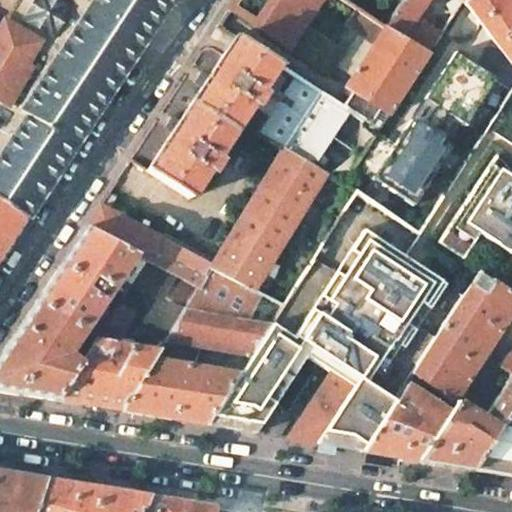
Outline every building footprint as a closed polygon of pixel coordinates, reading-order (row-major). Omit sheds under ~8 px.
[(0,0),(0,101),(26,117),(74,146),(172,0),(0,0)] [(234,0),(228,10),(328,75),(329,74),(346,49),(333,40),(331,42),(307,25),(324,0),(234,0)] [(384,28),(426,56),(440,35),(415,19),(428,0),(433,0),(402,0),(392,15),(384,28)] [(453,0),(447,5),(453,14),(462,1),(461,0),(453,0)] [(511,67),(511,0),(462,0),(462,1),(479,23),(492,40),(495,45),(511,67)] [(345,22),(375,42),(384,28),(379,25),(355,9),(345,22)] [(384,28),(392,15),(388,12),(379,25),(384,28)] [(485,128),(511,88),(511,67),(495,45),(492,40),(486,45),(490,50),(472,71),(453,64),(450,60),(458,47),(455,44),(470,31),(451,17),(440,35),(426,56),(377,131),(343,183),(354,191),(416,233),(440,198),(480,137),(485,128)] [(329,74),(346,84),(375,42),(345,22),(333,40),(346,49),(329,74)] [(343,108),(377,131),(426,56),(384,28),(375,42),(346,84),(345,85),(354,92),(343,108)] [(147,170),(188,198),(206,171),(208,172),(216,160),(214,158),(250,104),(258,91),(276,64),(234,37),(147,170)] [(326,173),(343,183),(377,131),(343,108),(336,103),(276,64),(258,91),(277,102),(269,114),(256,134),(281,149),(282,147),(326,173)] [(277,102),(258,91),(250,104),(269,114),(277,102)] [(26,117),(0,101),(0,131),(12,139),(26,117)] [(74,146),(26,117),(12,139),(0,156),(0,200),(6,204),(24,217),(26,218),(74,146)] [(0,156),(12,139),(0,131),(0,156)] [(260,293),(251,289),(326,173),(282,147),(281,149),(210,266),(158,239),(147,261),(166,271),(198,288),(185,309),(246,320),(260,293)] [(488,161),(511,176),(511,174),(494,153),(488,161)] [(478,234),(511,255),(511,176),(488,161),(441,235),(466,251),(478,234)] [(0,257),(13,238),(12,237),(24,217),(6,204),(0,200),(0,257)] [(99,206),(84,229),(134,254),(147,261),(158,239),(159,237),(99,206)] [(237,374),(204,425),(252,433),(304,352),(331,371),(352,385),(358,376),(364,379),(371,368),(385,377),(448,280),(360,224),(346,245),(351,248),(338,269),(333,266),(317,291),(328,298),(320,311),(309,304),(290,332),(272,320),(269,324),(249,356),(237,374)] [(84,229),(36,301),(85,330),(121,276),(134,254),(84,229)] [(466,251),(441,235),(437,241),(462,257),(466,251)] [(134,254),(121,276),(133,283),(147,261),(134,254)] [(131,346),(158,351),(185,309),(198,288),(166,271),(152,296),(133,341),(131,346)] [(412,373),(453,401),(457,403),(461,397),(458,394),(484,355),(504,323),(511,310),(511,294),(489,280),(479,273),(436,337),(412,373)] [(36,301),(0,355),(0,390),(56,400),(80,362),(69,354),(85,330),(36,301)] [(95,341),(117,344),(132,312),(117,306),(95,341)] [(120,411),(204,425),(237,374),(193,366),(199,348),(249,356),(269,324),(246,320),(185,309),(158,351),(120,411)] [(511,310),(504,323),(511,328),(511,347),(501,366),(511,373),(482,419),(497,430),(511,408),(511,310)] [(484,355),(501,366),(511,347),(511,328),(504,323),(484,355)] [(56,400),(120,411),(158,351),(131,346),(125,345),(117,344),(95,341),(80,362),(56,400)] [(286,439),(313,444),(352,385),(331,371),(286,439)] [(313,444),(360,452),(395,400),(364,379),(358,376),(352,385),(313,444)] [(360,452),(416,461),(446,412),(405,384),(395,400),(360,452)] [(416,461),(470,470),(497,430),(482,419),(457,403),(453,401),(446,412),(416,461)] [(511,408),(497,430),(470,470),(511,477),(511,408)] [(21,475),(0,471),(0,511),(32,511),(45,479),(21,475)] [(138,511),(146,495),(45,479),(32,511),(138,511)] [(211,511),(212,507),(146,495),(138,511),(211,511)]
